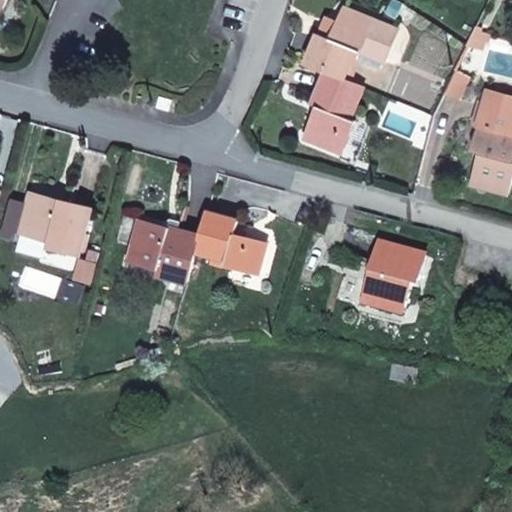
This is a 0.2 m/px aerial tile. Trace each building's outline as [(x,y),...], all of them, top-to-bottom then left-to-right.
[(385,62),(398,29),(345,8),(339,23),(329,19),(327,20),(322,34),(319,33),(307,63),(327,72),(345,79),(357,50),(385,62)] [(461,100),(472,77),(456,69),(445,92),(461,100)] [(352,120),(365,87),(345,79),(327,72),(314,105),(322,109),(320,115),(316,113),(306,138),(344,153),(356,121),(352,120)] [(511,97),(489,92),(486,105),(481,124),(473,151),(481,153),(473,184),(509,194),(511,184),(511,97)] [(170,111),(173,100),(160,96),(157,107),(170,111)] [(481,124),(486,105),(481,103),(476,123),(481,124)] [(80,255),(92,208),(32,192),(21,233),(23,233),(18,251),(46,258),(49,247),(80,255)] [(259,274),(267,242),(236,234),(239,221),(208,212),(201,236),(197,252),(227,260),(226,265),(259,274)] [(197,252),(201,236),(179,230),(166,226),(141,220),(130,261),(159,269),(157,274),(188,283),(197,252)] [(179,230),(181,222),(172,220),(167,222),(166,226),(179,230)] [(419,288),(428,256),(381,243),(365,303),(406,315),(414,286),(419,288)] [(70,418),(69,397),(44,400),(45,420),(70,418)] [(71,430),(70,418),(45,420),(46,432),(71,430)]
